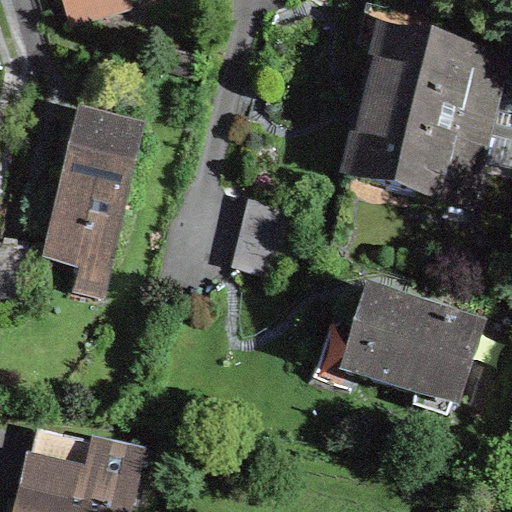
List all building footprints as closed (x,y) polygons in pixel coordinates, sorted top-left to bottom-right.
[(64,0),(72,24),(99,17),(93,0),(64,0)] [(364,107),(486,136),(504,63),(382,33),(370,81),(364,107)] [(469,209),(486,136),(364,107),(352,159),(347,180),(469,209)] [(47,258),(108,273),(141,137),(99,127),(80,122),(47,258)] [(0,303),(21,308),(33,251),(0,244),(0,303)] [(442,321),(445,313),(426,306),(407,305),(406,310),(370,298),(350,359),(346,372),(420,396),(418,401),(447,411),(449,406),(457,408),(482,334),(442,321)] [(129,511),(142,454),(38,432),(20,511),(129,511)]
